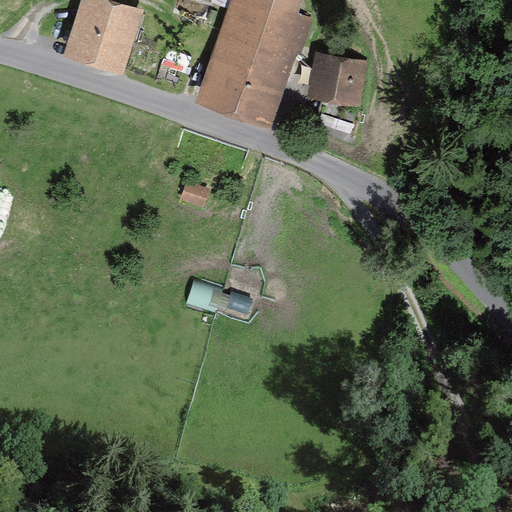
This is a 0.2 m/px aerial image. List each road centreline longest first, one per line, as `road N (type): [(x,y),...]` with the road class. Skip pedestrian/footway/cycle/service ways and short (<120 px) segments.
road 1 (unclassified): [(0,51),(341,168),(438,244),(511,322)]
road 2 (track): [(303,511),(212,481),(21,449),(0,455)]
road 3 (track): [(438,244),(441,353),(487,511)]
